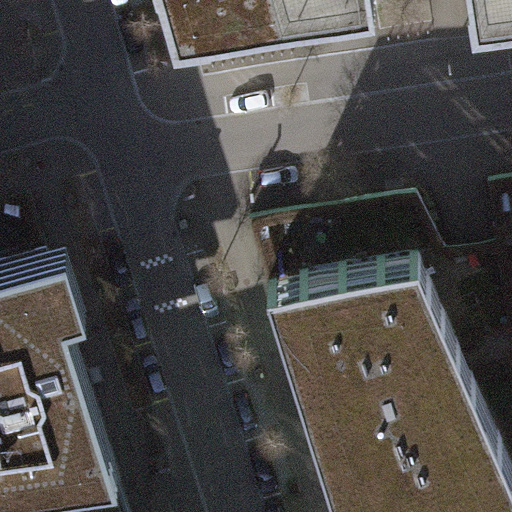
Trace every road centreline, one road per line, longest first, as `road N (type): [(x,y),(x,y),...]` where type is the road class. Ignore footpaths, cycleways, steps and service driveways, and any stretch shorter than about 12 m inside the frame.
road 1 (residential): [(130,157),(511,100)]
road 2 (residential): [(130,157),(241,511)]
